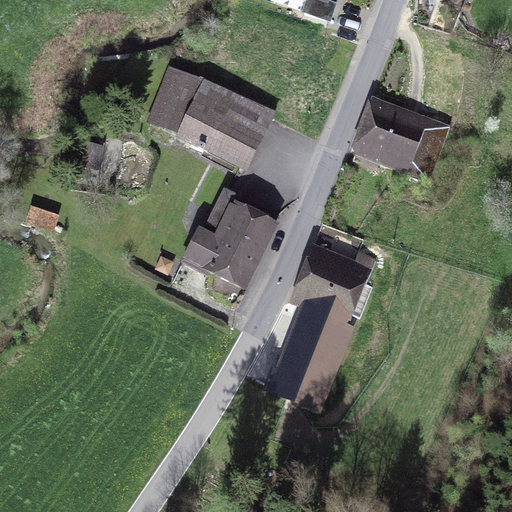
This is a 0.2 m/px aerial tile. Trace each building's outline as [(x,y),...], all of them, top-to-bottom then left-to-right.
[(335,7),(326,4),(327,0),(308,0),(303,15),(329,23),(335,7)] [(324,46),(259,20),(242,60),(310,80),(324,46)] [(262,141),(273,120),(172,72),(151,124),(183,137),(182,139),(200,148),(198,151),(202,153),(206,146),(246,166),(259,140),(262,141)] [(437,136),(375,111),(361,150),(358,149),(352,163),(373,172),(379,157),(422,174),(437,136)] [(183,264),(208,276),(211,270),(242,286),(275,218),(225,194),(205,234),(199,231),(183,264)] [(354,273),(317,259),(302,298),(323,307),(300,367),(291,363),(280,390),(312,402),(328,361),(339,365),(347,344),(337,340),(360,279),(368,282),(376,260),(361,255),(354,273)]
